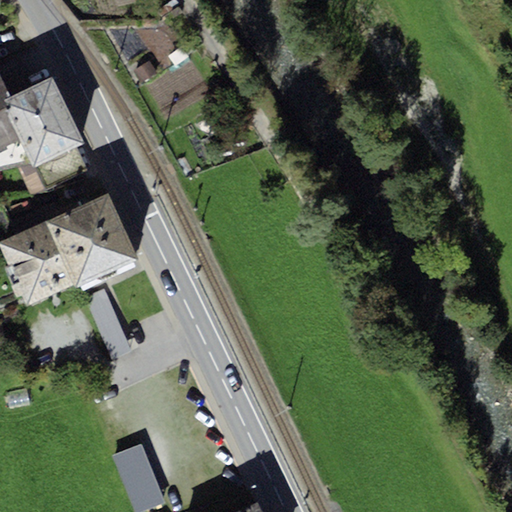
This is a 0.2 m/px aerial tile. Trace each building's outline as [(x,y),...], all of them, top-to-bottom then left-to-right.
[(0,152),(22,142),(2,104),(12,99),(0,76),(0,152)] [(85,145),(51,79),(12,99),(2,104),(22,142),(36,170),(85,145)] [(140,261),(109,194),(45,223),(74,286),(76,290),(140,261)] [(74,286),(45,223),(0,244),(0,245),(9,266),(5,268),(19,299),(24,297),(28,306),(74,286)] [(131,351),(104,289),(85,297),(112,359),(131,351)] [(141,443),(111,455),(135,511),(141,511),(166,502),(141,443)]
